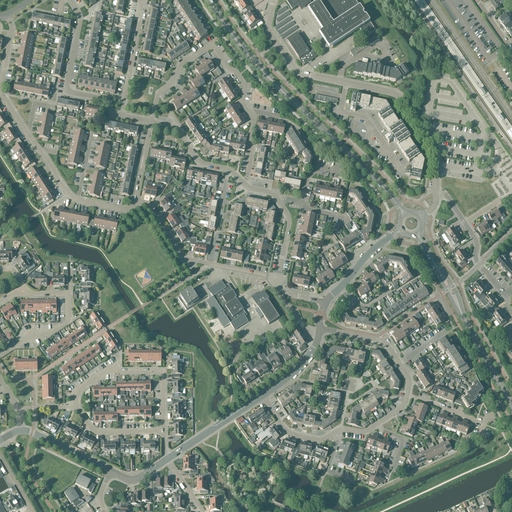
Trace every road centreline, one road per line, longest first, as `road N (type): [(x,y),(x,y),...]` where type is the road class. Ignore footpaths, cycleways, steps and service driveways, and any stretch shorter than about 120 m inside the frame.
road 1 (residential): [(272,0),(267,28),(293,69),(396,94),(425,135)]
road 2 (residential): [(151,119),(156,94),(180,62),(211,44),(243,82),(250,112)]
road 3 (secondary): [(404,214),(277,87)]
road 4 (residential): [(276,280),(185,259),(147,205),(134,202)]
road 5 (residential): [(163,431),(162,372),(105,372),(76,392),(76,407)]
road 6 (residential): [(120,113),(105,99),(70,91),(79,14),(70,0)]
road 7 (residential): [(319,329),(384,341),(408,378),(407,396)]
road 8 (residential): [(27,134),(1,93),(6,16)]
